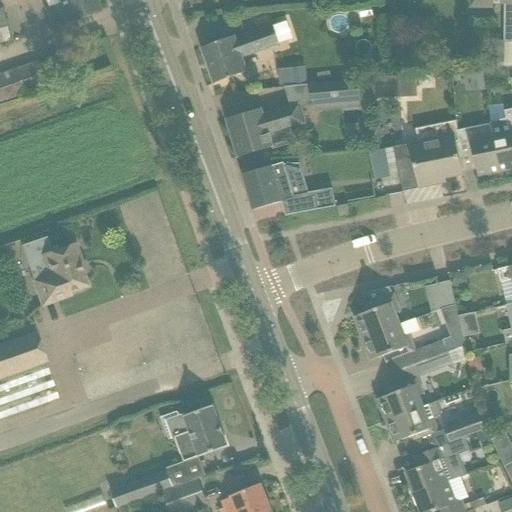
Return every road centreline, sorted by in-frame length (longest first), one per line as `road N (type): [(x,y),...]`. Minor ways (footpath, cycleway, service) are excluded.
road 1 (secondary): [(254,294),(141,0)]
road 2 (unclassified): [(254,294),(367,253),(511,216)]
road 3 (residential): [(375,511),(327,386),(317,377),(286,375)]
road 4 (secondary): [(339,511),(286,375)]
